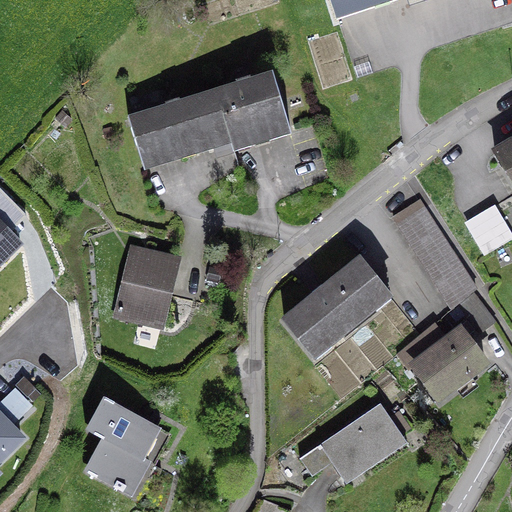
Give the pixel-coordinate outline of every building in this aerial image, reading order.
[(331,0),(337,18),(393,0),(331,0)] [(233,151),(290,134),(272,75),(250,81),(249,78),(236,82),(237,86),(180,103),(179,100),(165,104),(166,107),(129,119),(144,169),(230,143),(233,151)] [(511,142),(495,153),(511,182),(511,142)] [(451,309),(476,289),(419,201),(393,218),(451,309)] [(511,237),(511,236),(496,209),(468,226),(484,254),(511,237)] [(0,264),(23,242),(0,219),(0,264)] [(176,260),(132,249),(116,315),(143,321),(147,306),(164,310),(176,260)] [(361,261),(285,321),(313,356),(389,296),(361,261)] [(479,333),(495,321),(474,293),(457,305),(479,333)] [(413,365),(437,397),(483,363),(459,330),(413,365)] [(397,355),(405,366),(422,353),(413,342),(397,355)] [(209,355),(211,393),(234,391),(232,354),(209,355)] [(13,387),(28,403),(39,392),(23,376),(13,387)] [(164,431),(105,399),(88,430),(106,440),(88,472),(129,494),(164,431)] [(331,462),(346,483),(406,442),(380,403),(299,458),(312,475),(331,462)] [(0,416),(0,458),(21,438),(0,416)] [(255,511),(290,511),(291,510),(264,499),(255,511)]
